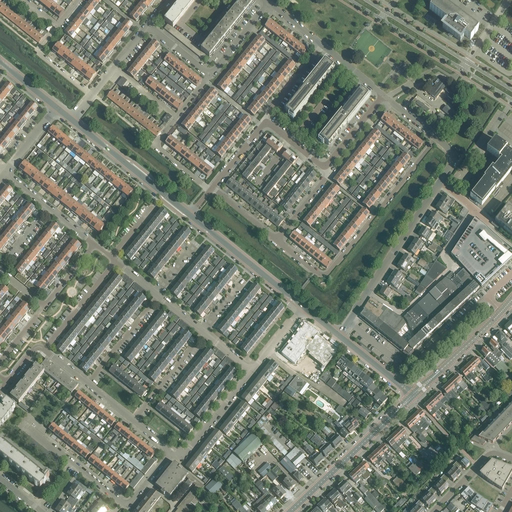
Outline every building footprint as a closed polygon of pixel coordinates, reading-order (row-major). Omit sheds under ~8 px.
[(0,0),(0,12),(5,16),(8,19),(14,24),(18,26),(23,31),(27,34),(32,38),(39,44),(46,34),(40,29),(38,31),(2,2),(3,0),(0,0)] [(45,7),(50,10),(55,4),(50,0),(45,7)] [(89,1),(87,4),(94,10),(96,11),(97,12),(100,7),(98,5),(91,0),(90,0),(90,1),(89,1)] [(164,21),(168,24),(170,26),(172,28),(173,28),(195,0),(180,0),(181,0),(180,0),(176,5),(176,8),(174,10),(171,11),(170,12),(170,13),(164,21)] [(201,50),(201,51),(203,52),(206,54),(209,57),(215,50),(217,50),(218,48),(217,46),(220,43),(222,43),(226,38),(226,37),(255,1),(254,0),(241,0),(201,50)] [(463,16),(463,17),(462,17),(439,0),(435,0),(434,3),(430,0),(429,2),(432,5),(429,9),(447,22),(446,23),(442,28),(449,33),(449,34),(452,37),(453,36),(460,41),(464,37),(463,36),(464,35),(470,40),(478,29),(465,19),(465,18),(463,16)] [(148,8),(142,3),(141,2),(137,7),(144,13),(147,9),(146,9),(147,7),(148,8)] [(50,10),(54,14),(56,12),(59,8),(55,4),(50,10)] [(90,14),(94,10),(87,4),(84,7),(85,8),(84,9),(90,14)] [(137,7),(134,12),(140,17),(141,15),(142,16),(144,13),(137,7)] [(54,14),(59,18),(64,12),(59,8),(56,12),(54,14)] [(82,10),(79,13),(86,19),(90,14),(84,9),(82,11),(82,10)] [(130,16),(136,21),(137,22),(139,19),(138,18),(140,17),(134,12),(130,16)] [(79,13),(77,16),(77,17),(76,18),(82,24),(86,26),(89,21),(86,19),(79,13)] [(74,19),(72,23),(79,28),(82,24),(76,18),(75,20),(74,19)] [(126,20),(122,25),(129,30),(130,28),(131,29),(133,26),(133,25),(126,20)] [(265,27),(270,30),(275,24),(270,20),(265,27)] [(119,22),(116,27),(119,30),(126,35),(128,32),(127,32),(129,30),(122,25),(119,22)] [(79,28),(72,23),(69,26),(70,26),(69,28),(75,33),(79,28)] [(275,24),(270,30),(274,34),(279,28),(275,24)] [(75,33),(69,28),(67,29),(64,32),(65,32),(71,38),(75,33)] [(279,28),(274,34),(279,38),(284,32),(279,28)] [(119,30),(115,34),(121,39),(123,38),(126,35),(119,30)] [(284,32),(279,38),(283,42),(288,35),(284,32)] [(115,34),(111,39),(118,45),(121,42),(120,41),(121,39),(115,34)] [(288,35),(283,42),(288,45),(293,39),(288,35)] [(261,46),(265,41),(258,36),(255,41),(261,46)] [(109,37),(105,42),(107,44),(114,49),(115,47),(116,48),(118,45),(111,39),(109,37)] [(293,39),(288,45),(293,49),(298,43),(293,39)] [(156,50),(160,46),(153,41),(150,45),(156,50)] [(255,41),(251,45),(257,50),(260,52),(263,48),(261,46),(255,41)] [(58,43),(52,51),(55,54),(56,53),(57,54),(62,48),(63,47),(58,43)] [(298,43),(293,49),(297,53),(302,46),(298,43)] [(104,48),(111,54),(113,51),(112,50),(114,49),(107,44),(104,48)] [(152,55),(156,50),(150,45),(146,50),(152,55)] [(253,55),(257,50),(251,45),(247,50),(253,55)] [(101,46),(98,51),(106,58),(107,56),(108,57),(111,54),(104,48),(101,46)] [(297,53),(302,57),(307,50),(302,46),(297,53)] [(62,48),(57,54),(59,56),(58,56),(61,59),(67,52),(68,51),(63,47),(62,48)] [(148,60),(152,55),(146,50),(142,55),(148,60)] [(247,50),(243,55),(250,60),(252,62),(256,57),(253,55),(247,50)] [(67,52),(61,59),(64,61),(65,61),(67,62),(72,55),(68,51),(67,52)] [(97,51),(93,56),(103,63),(106,60),(105,60),(106,58),(98,51),(97,51)] [(72,55),(67,62),(68,63),(68,64),(71,66),(77,59),(72,55)] [(145,64),(148,60),(142,55),(138,59),(145,64)] [(164,61),(169,65),(174,59),(169,55),(164,61)] [(246,64),(250,60),(243,55),(240,59),(246,64)] [(77,59),(71,66),(74,69),(74,68),(76,70),(82,62),(77,59)] [(138,59),(135,64),(141,69),(145,64),(138,59)] [(169,65),(173,68),(178,62),(174,59),(169,65)] [(242,69),(246,64),(240,59),(236,64),(242,69)] [(289,61),(285,65),(291,70),(295,66),(289,61)] [(86,66),(82,62),(76,70),(77,71),(80,74),(86,66)] [(173,68),(178,72),(183,66),(178,62),(173,68)] [(285,111),(293,117),(333,68),(326,62),(285,111)] [(137,74),(141,69),(135,64),(131,69),(137,74)] [(239,74),(242,69),(236,64),(232,69),(239,74)] [(285,65),(282,70),(288,75),(291,70),(285,65)] [(86,66),(80,74),(83,76),(84,76),(85,77),(91,70),(86,66)] [(178,72),(183,76),(188,70),(183,66),(178,72)] [(133,78),(137,74),(131,69),(127,73),(133,78)] [(235,78),(239,74),(232,69),(229,73),(235,78)] [(91,70),(85,77),(87,78),(86,79),(89,81),(90,81),(96,74),(91,70)] [(183,76),(187,80),(192,73),(188,70),(183,76)] [(282,70),(278,75),(284,80),(288,75),(282,70)] [(187,80),(192,83),(197,77),(192,73),(187,80)] [(231,83),(235,78),(229,73),(225,78),(231,83)] [(278,75),(274,79),(280,84),(284,80),(278,75)] [(118,83),(124,89),(129,83),(123,77),(118,83)] [(192,83),(189,86),(194,90),(196,87),(202,81),(197,77),(192,83)] [(145,84),(150,88),(155,82),(150,78),(145,84)] [(227,87),(231,83),(225,78),(221,82),(227,87)] [(274,79),(270,84),(277,89),(280,84),(274,79)] [(14,88),(7,83),(7,82),(4,85),(5,86),(3,87),(10,93),(14,88)] [(160,85),(155,82),(150,88),(155,92),(160,85)] [(221,82),(217,87),(224,92),(227,87),(221,82)] [(273,94),(277,89),(270,84),(268,82),(264,86),(273,94)] [(440,82),(430,95),(435,100),(438,96),(446,86),(443,84),(440,82)] [(160,85),(155,92),(159,95),(164,89),(166,87),(161,84),(160,85)] [(263,93),(269,98),(273,94),(264,86),(260,91),(263,93)] [(0,92),(6,97),(10,93),(3,87),(2,89),(1,89),(0,90),(0,92)] [(460,97),(448,87),(445,91),(449,95),(447,97),(451,100),(453,98),(457,101),(460,97)] [(114,88),(107,97),(121,109),(125,111),(131,116),(134,119),(140,123),(143,126),(149,131),(155,136),(162,127),(156,122),(155,124),(118,94),(120,92),(114,88)] [(169,93),(164,89),(159,95),(164,99),(169,93)] [(214,99),(218,94),(211,89),(207,94),(214,99)] [(328,146),(368,96),(361,90),(321,140),(328,146)] [(164,99),(168,103),(174,97),(169,93),(164,99)] [(263,93),(259,98),(265,103),(269,98),(263,93)] [(217,101),(214,99),(207,94),(204,98),(210,103),(213,106),(217,101)] [(256,95),(252,100),(255,102),(261,107),(265,102),(265,103),(259,98),(256,95)] [(178,100),(174,97),(168,103),(173,107),(178,100)] [(206,108),(210,103),(204,98),(200,103),(206,108)] [(183,104),(178,100),(173,107),(178,110),(183,104)] [(416,104),(428,113),(430,110),(418,101),(416,104)] [(32,102),(28,107),(34,112),(35,111),(36,111),(38,108),(38,107),(32,102)] [(255,102),(251,106),(257,111),(261,107),(255,102)] [(200,103),(196,107),(203,112),(206,108),(200,103)] [(447,105),(442,110),(452,119),(456,113),(447,105)] [(253,116),(257,111),(251,106),(247,111),(253,116)] [(33,114),(34,112),(28,107),(24,112),(31,117),(33,114)] [(199,117),(203,112),(196,107),(193,112),(199,117)] [(214,114),(217,116),(219,118),(223,114),(218,110),(214,114)] [(24,112),(20,116),(27,122),(28,120),(28,121),(31,117),(24,112)] [(193,112),(189,117),(195,122),(198,124),(202,119),(199,117),(193,112)] [(440,122),(441,120),(444,123),(447,120),(440,113),(437,117),(439,118),(438,120),(440,122)] [(242,114),(238,118),(241,121),(247,126),(251,121),(245,116),(242,114)] [(386,114),(381,120),(386,124),(391,118),(386,114)] [(20,116),(16,121),(23,127),(26,124),(25,123),(27,122),(20,116)] [(191,126),(195,122),(189,117),(185,121),(191,126)] [(395,121),(391,118),(386,124),(390,128),(395,121)] [(14,120),(11,124),(13,126),(19,131),(20,129),(21,130),(23,127),(16,121),(14,120)] [(188,131),(191,126),(185,121),(181,126),(188,131)] [(241,121),(237,125),(243,130),(247,126),(241,121)] [(400,125),(395,121),(390,128),(395,131),(400,125)] [(237,125),(233,130),(240,135),(243,130),(237,125)] [(404,129),(400,125),(395,131),(399,135),(404,129)] [(18,133),(19,131),(13,126),(9,131),(16,136),(18,133)] [(48,133),(53,137),(56,133),(58,130),(56,129),(57,128),(54,126),(53,127),(53,126),(48,133)] [(409,133),(404,129),(399,135),(404,139),(409,133)] [(53,137),(58,141),(63,134),(60,131),(60,132),(58,130),(56,133),(53,137)] [(233,130),(230,135),(236,140),(240,135),(233,130)] [(381,135),(374,130),(371,135),(377,140),(381,135)] [(9,131),(5,135),(11,140),(13,139),(16,136),(9,131)] [(173,133),(165,143),(170,147),(175,141),(178,137),(173,133)] [(414,136),(409,133),(404,139),(409,143),(414,136)] [(63,134),(58,141),(62,144),(67,138),(66,137),(66,136),(63,134)] [(10,142),(11,140),(5,135),(1,140),(8,146),(11,142),(10,142)] [(230,135),(226,139),(232,144),(236,140),(230,135)] [(373,144),(377,140),(371,135),(367,139),(373,144)] [(223,136),(219,141),(220,142),(222,144),(229,149),(232,144),(226,139),(223,136)] [(418,140),(414,136),(409,143),(413,146),(418,140)] [(269,141),(264,137),(261,141),(267,145),(275,152),(277,153),(283,146),(272,137),(269,141)] [(69,139),(67,138),(62,144),(67,148),(72,141),(69,139)] [(373,144),(367,139),(363,144),(369,149),(373,144)] [(1,140),(0,141),(0,146),(4,150),(5,148),(6,149),(8,146),(1,140)] [(423,144),(418,140),(413,146),(418,150),(423,144)] [(487,150),(500,161),(511,170),(511,155),(511,153),(506,145),(504,147),(495,140),(487,150)] [(65,151),(69,154),(76,145),(75,144),(76,144),(72,141),(67,148),(65,151)] [(175,141),(170,147),(175,150),(180,144),(175,141)] [(220,142),(216,146),(219,148),(225,153),(229,149),(222,144),(220,142)] [(184,148),(180,144),(175,150),(179,154),(184,148)] [(265,147),(259,144),(257,146),(267,154),(269,152),(273,154),(275,152),(267,145),(265,147)] [(363,144),(359,149),(366,154),(368,156),(372,151),(369,149),(363,144)] [(76,145),(69,154),(74,158),(76,156),(82,149),(79,146),(78,147),(76,145)] [(216,146),(212,151),(215,153),(221,158),(225,153),(219,148),(216,146)] [(259,155),(267,162),(269,159),(266,156),(267,154),(257,146),(255,148),(260,154),(259,155)] [(189,152),(184,148),(179,154),(184,158),(189,152)] [(76,156),(81,159),(86,153),(84,152),(85,151),(82,149),(76,156)] [(356,153),(362,158),(366,154),(359,149),(356,153)] [(299,167),(303,163),(288,150),(282,157),(284,159),(292,165),(293,167),(295,164),(299,167)] [(194,155),(189,152),(184,158),(189,162),(194,155)] [(85,163),(91,156),(88,154),(86,153),(81,159),(85,163)] [(356,153),(352,158),(358,163),(360,165),(364,160),(362,158),(356,153)] [(264,165),(267,162),(259,155),(257,158),(251,154),(249,156),(259,164),(261,162),(264,165)] [(404,154),(400,158),(406,163),(410,159),(404,154)] [(198,159),(194,155),(189,162),(193,165),(198,159)] [(85,163),(90,167),(95,160),(94,159),(91,156),(85,163)] [(257,167),(259,164),(249,156),(247,158),(252,164),(250,166),(258,172),(261,169),(257,167)] [(354,167),(358,163),(352,158),(348,162),(354,167)] [(406,163),(400,158),(396,163),(402,168),(406,163)] [(198,159),(193,165),(198,169),(203,163),(198,159)] [(285,164),(283,167),(293,175),(295,173),(290,167),(292,165),(284,159),(281,162),(285,164)] [(90,167),(95,171),(101,164),(98,161),(97,162),(95,160),(90,167)] [(496,190),(511,170),(500,161),(494,169),(492,167),(482,179),(483,180),(470,196),(482,206),(495,189),(496,190)] [(22,171),(24,173),(30,165),(25,162),(19,169),(19,170),(22,172),(22,171)] [(348,162),(344,167),(351,172),(354,167),(348,162)] [(203,163),(198,169),(202,173),(207,167),(203,163)] [(402,168),(396,163),(392,168),(399,173),(402,168)] [(95,171),(93,174),(97,178),(100,175),(105,168),(103,167),(104,166),(101,164),(95,171)] [(258,172),(250,166),(249,168),(242,164),(241,166),(251,175),(253,172),(256,175),(258,172)] [(34,169),(30,165),(24,173),(25,174),(25,175),(28,177),(34,169)] [(249,177),(251,175),(241,166),(239,169),(244,174),(242,176),(250,183),(252,180),(249,177)] [(293,175),(283,167),(281,169),(278,166),(275,169),(283,176),(285,174),(292,177),(293,175)] [(207,167),(202,173),(207,177),(212,170),(207,167)] [(347,177),(351,172),(344,167),(341,172),(347,177)] [(100,175),(104,178),(110,171),(107,169),(106,169),(105,168),(100,175)] [(399,173),(392,168),(389,172),(395,177),(399,173)] [(39,173),(34,169),(28,177),(31,180),(31,179),(33,180),(39,173)] [(282,178),(283,176),(275,169),(273,172),(277,175),(275,177),(285,185),(287,183),(282,178)] [(312,180),(317,175),(310,169),(306,175),(312,180)] [(110,171),(104,178),(109,182),(114,176),(113,174),(110,171)] [(343,181),(347,177),(341,172),(337,176),(343,181)] [(395,177),(389,172),(385,177),(391,182),(395,177)] [(34,182),(37,185),(44,177),(39,173),(33,180),(35,182),(34,182)] [(301,180),(308,185),(312,180),(306,175),(301,180)] [(109,182),(114,186),(119,179),(116,176),(116,177),(114,176),(109,182)] [(333,181),(339,186),(343,181),(337,176),(333,181)] [(48,181),(44,177),(37,185),(40,187),(41,186),(42,188),(48,181)] [(285,185),(275,177),(273,179),(269,177),(267,179),(275,186),(277,184),(283,187),(285,185)] [(391,182),(385,177),(381,181),(387,187),(391,182)] [(231,178),(226,185),(231,189),(236,183),(231,178)] [(114,186),(118,190),(123,183),(122,182),(122,181),(119,179),(114,186)] [(273,188),(275,186),(267,179),(265,182),(268,185),(266,187),(277,195),(279,193),(273,188)] [(308,185),(301,180),(297,185),(304,190),(308,185)] [(53,184),(48,181),(42,188),(44,189),(44,190),(47,192),(53,184)] [(387,187),(381,181),(377,186),(384,191),(387,187)] [(123,193),(129,186),(126,184),(125,185),(123,183),(118,190),(122,192),(119,195),(121,196),(123,193)] [(242,187),(236,183),(231,189),(236,194),(242,187)] [(50,194),(52,195),(58,188),(56,186),(53,184),(47,192),(50,195),(50,194)] [(4,189),(3,190),(9,195),(13,191),(6,186),(6,185),(3,188),(4,189)] [(304,190),(297,185),(293,190),(300,196),(304,190)] [(339,190),(333,185),(329,190),(336,195),(339,190)] [(129,186),(123,193),(128,197),(133,191),(131,190),(132,189),(129,186)] [(384,191),(377,186),(374,191),(380,196),(384,191)] [(247,191),(242,187),(236,194),(241,198),(247,191)] [(259,190),(267,196),(269,194),(275,198),(277,195),(266,187),(264,190),(261,187),(259,190)] [(58,188),(52,195),(53,197),(56,200),(63,192),(58,188)] [(371,189),(367,193),(370,195),(376,200),(380,196),(374,191),(371,189)] [(1,192),(0,192),(0,196),(5,200),(8,203),(12,198),(9,195),(3,190),(1,192)] [(300,196),(293,190),(289,196),(295,201),(300,196)] [(332,199),(336,195),(329,190),(326,194),(332,199)] [(247,202),(252,195),(247,191),(241,198),(247,202)] [(63,192),(56,200),(59,202),(60,201),(61,203),(67,196),(63,192)] [(326,194),(322,199),(328,204),(332,199),(326,194)] [(257,199),(252,195),(247,202),(252,206),(257,199)] [(376,200),(370,195),(366,200),(373,205),(376,200)] [(67,196),(61,203),(63,204),(62,205),(65,207),(72,199),(67,196)] [(295,201),(289,196),(285,201),(291,206),(295,201)] [(69,209),(71,210),(77,203),(76,203),(79,200),(74,197),(72,199),(65,207),(68,210),(69,209)] [(444,197),(440,202),(447,207),(449,209),(452,205),(455,201),(452,198),(450,201),(444,197)] [(257,210),(262,204),(257,199),(252,206),(257,210)] [(324,209),(328,204),(322,199),(318,204),(324,209)] [(373,205),(366,200),(362,205),(369,210),(373,205)] [(25,208),(31,213),(32,212),(33,212),(35,209),(35,208),(26,201),(22,206),(24,207),(25,208)] [(291,206),(285,201),(280,206),(287,211),(291,206)] [(447,207),(440,202),(436,208),(443,213),(445,215),(447,212),(444,210),(447,207)] [(77,203),(71,210),(72,212),(75,215),(81,207),(77,203)] [(268,208),(262,204),(257,210),(262,215),(268,208)] [(321,213),(324,209),(318,204),(314,208),(321,213)] [(498,221),(496,223),(500,226),(503,229),(511,235),(511,209),(508,206),(499,216),(500,217),(497,220),(498,221)] [(86,211),(81,207),(75,215),(78,217),(80,218),(86,211)] [(25,208),(21,213),(28,218),(30,215),(31,213),(25,208)] [(267,219),(273,212),(268,208),(262,215),(267,219)] [(314,208),(311,213),(317,218),(321,213),(314,208)] [(459,215),(460,216),(464,218),(468,212),(464,208),(459,215)] [(164,219),(168,214),(162,209),(158,214),(164,219)] [(363,209),(359,214),(365,219),(369,214),(363,209)] [(25,222),(28,218),(21,213),(19,211),(15,216),(17,218),(23,223),(25,221),(25,222)] [(91,214),(86,211),(80,218),(82,219),(81,220),(84,222),(91,214)] [(88,224),(89,226),(95,218),(97,216),(93,212),(91,214),(84,222),(87,225),(88,224)] [(278,216),(273,212),(267,219),(273,223),(278,216)] [(313,222),(317,218),(311,213),(307,217),(313,222)] [(433,213),(429,218),(439,225),(443,219),(440,217),(433,213)] [(154,218),(160,223),(164,219),(158,214),(154,218)] [(359,214),(355,218),(362,223),(365,219),(359,214)] [(13,222),(20,228),(23,225),(22,224),(23,223),(17,218),(15,216),(14,215),(11,220),(13,222)] [(278,227),(283,221),(278,216),(273,223),(278,227)] [(449,220),(453,223),(458,227),(461,222),(464,218),(460,216),(457,221),(451,216),(449,220)] [(309,227),(313,222),(307,217),(303,222),(309,227)] [(100,222),(95,218),(89,226),(91,227),(90,228),(93,230),(100,222)] [(154,218),(150,223),(156,228),(157,228),(159,229),(163,225),(160,223),(154,218)] [(355,218),(352,223),(358,228),(362,223),(355,218)] [(435,231),(439,225),(429,218),(425,224),(432,229),(435,231)] [(475,218),(451,254),(481,287),(511,257),(511,248),(485,226),(481,228),(475,218)] [(494,220),(491,223),(498,229),(500,226),(496,223),(498,221),(497,220),(495,219),(494,220)] [(7,225),(10,227),(16,232),(17,230),(18,231),(20,228),(13,222),(11,220),(7,225)] [(50,226),(49,228),(55,233),(57,235),(61,230),(64,227),(58,222),(55,225),(53,223),(52,223),(50,226)] [(99,233),(105,226),(100,222),(93,230),(96,233),(97,232),(99,233)] [(146,227),(153,232),(156,228),(150,223),(146,227)] [(354,232),(358,228),(352,223),(348,227),(354,232)] [(10,227),(6,232),(13,237),(15,234),(16,232),(10,227)] [(143,232),(149,237),(153,232),(146,227),(143,232)] [(348,227),(344,232),(350,237),(354,232),(348,227)] [(51,237),(55,233),(49,228),(48,229),(47,229),(44,232),(51,237)] [(185,228),(181,232),(187,238),(191,233),(185,228)] [(294,232),(289,238),(294,242),(299,236),(301,233),(297,229),(294,232)] [(425,239),(428,241),(433,233),(427,229),(426,231),(423,229),(419,235),(425,239)] [(445,240),(448,242),(453,235),(448,231),(445,236),(444,235),(444,236),(442,238),(445,240)] [(10,240),(13,237),(6,232),(2,236),(8,241),(10,240)] [(43,235),(41,237),(48,242),(51,237),(44,232),(42,235),(43,235)] [(139,237),(145,242),(149,237),(143,232),(139,237)] [(177,237),(184,242),(187,238),(181,232),(177,237)] [(344,232),(340,237),(347,242),(350,237),(344,232)] [(2,236),(0,238),(0,242),(5,247),(8,244),(7,243),(8,241),(2,236)] [(304,240),(299,236),(294,242),(299,246),(304,240)] [(39,238),(37,241),(44,247),(48,242),(41,237),(40,239),(39,238)] [(145,242),(139,237),(135,241),(142,246),(145,242)] [(184,242),(177,237),(174,242),(180,247),(184,242)] [(304,240),(299,246),(303,250),(308,243),(310,241),(311,241),(306,237),(305,238),(305,239),(304,240)] [(340,237),(337,241),(343,246),(347,242),(340,237)] [(415,239),(412,245),(418,250),(421,251),(424,246),(422,245),(422,244),(415,239)] [(74,240),(70,245),(77,251),(78,249),(79,249),(82,247),(81,246),(74,240)] [(40,251),(44,247),(37,241),(34,244),(35,245),(34,246),(40,251)] [(138,251),(142,246),(135,241),(132,246),(138,251)] [(308,243),(303,250),(308,253),(313,247),(315,245),(310,241),(308,243)] [(339,251),(343,246),(337,241),(333,246),(339,251)] [(180,247),(174,242),(170,246),(176,251),(180,247)] [(433,243),(431,246),(436,250),(441,253),(442,252),(443,250),(433,243)] [(70,245),(66,249),(74,256),(77,253),(76,252),(77,251),(70,245)] [(412,245),(408,251),(415,256),(418,250),(412,245)] [(36,256),(40,251),(34,246),(32,248),(29,251),(36,256)] [(134,255),(138,251),(132,246),(128,250),(134,255)] [(176,251),(170,246),(166,251),(172,256),(176,251)] [(204,251),(210,256),(214,251),(208,246),(204,251)] [(313,247),(308,253),(313,257),(318,251),(313,247)] [(66,249),(62,254),(70,260),(71,258),(72,259),(74,256),(66,249)] [(128,250),(124,255),(130,260),(134,255),(128,250)] [(36,256),(29,251),(27,254),(26,256),(32,261),(36,256)] [(172,256),(166,251),(162,256),(169,261),(172,256)] [(210,256),(204,251),(200,256),(207,261),(210,256)] [(322,255),(318,251),(313,257),(317,261),(322,255)] [(59,259),(67,265),(69,262),(68,261),(70,260),(62,254),(59,259)] [(322,255),(317,261),(322,265),(327,258),(322,255)] [(401,261),(408,266),(411,267),(415,262),(405,255),(401,261)] [(24,257),(22,260),(29,266),(31,268),(35,263),(32,261),(26,256),(25,257),(24,257)] [(169,261),(162,256),(159,260),(165,265),(169,261)] [(207,261),(200,256),(197,260),(203,265),(207,261)] [(332,262),(327,258),(322,265),(327,268),(332,262)] [(64,268),(67,265),(59,259),(55,264),(56,264),(62,269),(63,268),(64,268)] [(419,261),(425,266),(430,269),(433,265),(432,264),(430,264),(421,259),(419,261)] [(20,264),(19,265),(25,270),(28,272),(31,268),(28,266),(29,266),(22,260),(19,263),(20,264)] [(165,265),(159,260),(155,265),(161,270),(165,265)] [(197,260),(193,265),(199,270),(201,272),(205,267),(203,265),(197,260)] [(408,266),(401,261),(397,267),(406,273),(408,270),(406,269),(408,266)] [(430,269),(425,266),(419,261),(417,264),(429,272),(430,269)] [(436,279),(447,269),(435,262),(433,265),(430,269),(429,272),(428,273),(436,279)] [(55,264),(51,268),(59,275),(61,272),(61,271),(62,269),(56,264),(55,264)] [(21,275),(25,270),(19,265),(17,267),(17,266),(14,269),(15,270),(18,273),(21,275)] [(161,270),(155,265),(151,269),(158,274),(161,270)] [(199,270),(193,265),(189,269),(195,275),(199,270)] [(234,275),(238,270),(231,265),(228,270),(234,275)] [(51,268),(47,273),(54,279),(56,277),(56,278),(59,275),(51,268)] [(158,274),(151,269),(148,274),(154,279),(158,274)] [(195,275),(189,269),(185,274),(192,279),(195,275)] [(461,271),(456,276),(473,294),(478,289),(477,287),(478,286),(463,269),(461,271)] [(228,270),(224,275),(230,280),(234,275),(228,270)] [(44,271),(41,275),(43,278),(51,284),(54,281),(53,280),(54,279),(47,273),(44,271)] [(394,271),(390,277),(398,282),(402,276),(394,271)] [(449,275),(446,277),(450,281),(464,296),(467,299),(473,294),(456,276),(452,272),(449,275)] [(428,273),(420,285),(426,289),(436,279),(428,273)] [(192,279),(185,274),(182,279),(188,284),(192,279)] [(116,275),(112,280),(118,285),(122,280),(121,279),(116,275)] [(226,284),(230,280),(224,275),(220,279),(226,284)] [(390,277),(387,283),(395,288),(397,290),(401,284),(398,282),(390,277)] [(446,277),(440,283),(458,302),(461,305),(467,299),(464,296),(450,281),(446,277)] [(43,278),(40,282),(47,288),(48,286),(49,287),(51,284),(43,278)] [(188,284),(182,279),(178,283),(184,288),(188,284)] [(220,279),(216,284),(223,289),(226,284),(220,279)] [(115,289),(118,285),(112,280),(108,284),(115,289)] [(40,282),(36,287),(38,289),(43,293),(44,293),(46,290),(47,288),(40,282)] [(184,288),(178,283),(174,288),(181,293),(184,288)] [(440,283),(435,288),(452,307),(455,310),(461,305),(458,302),(440,283)] [(111,294),(115,289),(108,284),(105,289),(111,294)] [(216,284),(213,288),(219,293),(223,289),(216,284)] [(257,294),(261,289),(254,284),(251,288),(257,294)] [(8,291),(8,290),(6,289),(2,286),(1,285),(0,287),(0,291),(5,295),(8,291)] [(420,294),(426,289),(420,285),(418,287),(416,291),(420,294)] [(387,299),(391,292),(384,287),(379,293),(387,299)] [(174,288),(170,293),(177,298),(181,293),(174,288)] [(215,298),(219,293),(213,288),(209,293),(215,298)] [(253,298),(257,294),(251,288),(247,293),(253,298)] [(435,288),(429,294),(432,297),(436,302),(443,309),(446,312),(449,316),(455,310),(452,307),(435,288)] [(107,299),(111,294),(105,289),(101,293),(107,299)] [(137,292),(134,297),(136,298),(142,304),(146,299),(141,295),(140,294),(139,294),(138,293),(137,292)] [(103,303),(107,299),(101,293),(97,298),(103,303)] [(209,293),(205,298),(211,303),(215,298),(209,293)] [(249,303),(253,298),(247,293),(243,298),(249,303)] [(427,296),(423,299),(429,306),(437,315),(440,318),(444,321),(449,316),(446,312),(443,309),(436,302),(432,297),(429,294),(427,296)] [(100,308),(103,303),(97,298),(94,303),(100,308)] [(136,298),(132,303),(138,308),(142,304),(136,298)] [(208,307),(211,303),(205,298),(201,302),(208,307)] [(246,307),(249,303),(243,298),(239,302),(246,307)] [(362,315),(360,316),(362,317),(367,321),(369,318),(380,304),(371,298),(363,309),(365,311),(363,313),(362,315)] [(419,303),(417,305),(420,308),(424,312),(432,320),(435,323),(438,327),(444,321),(440,318),(437,315),(429,306),(423,299),(419,303)] [(201,302),(198,307),(204,312),(208,307),(201,302)] [(242,312),(246,307),(239,302),(236,307),(242,312)] [(23,303),(19,307),(27,313),(28,312),(29,312),(31,309),(30,309),(31,308),(26,305),(23,303)] [(94,303),(90,307),(96,312),(98,314),(102,310),(100,308),(94,303)] [(132,303),(128,308),(134,313),(138,308),(132,303)] [(278,303),(274,307),(280,313),(284,308),(278,303)] [(369,318),(367,321),(373,326),(376,323),(387,309),(380,304),(369,318)] [(417,305),(411,310),(424,323),(429,329),(432,332),(438,327),(435,323),(432,320),(424,312),(420,308),(417,305)] [(16,312),(24,318),(26,315),(25,315),(27,313),(19,307),(16,312)] [(92,317),(96,312),(90,307),(86,312),(92,317)] [(200,317),(204,312),(198,307),(194,312),(200,317)] [(238,317),(242,312),(236,307),(232,312),(238,317)] [(280,313),(274,307),(270,312),(277,317),(280,313)] [(128,308),(124,312),(131,317),(134,313),(128,308)] [(376,323),(373,326),(379,331),(382,328),(394,313),(387,309),(376,323)] [(407,314),(405,316),(426,338),(432,332),(429,329),(424,323),(411,310),(407,314)] [(16,312),(12,317),(19,323),(20,321),(21,322),(24,318),(16,312)] [(86,312),(82,317),(91,323),(95,319),(92,317),(86,312)] [(124,312),(121,317),(127,322),(131,317),(124,312)] [(164,321),(168,317),(167,316),(162,312),(158,316),(164,321)] [(234,321),(238,317),(232,312),(228,316),(234,321)] [(270,312),(267,317),(273,322),(277,317),(270,312)] [(382,328),(379,331),(385,336),(388,333),(400,317),(394,313),(382,328)] [(160,326),(164,321),(158,316),(154,321),(160,326)] [(231,326),(234,321),(228,316),(224,321),(231,326)] [(405,316),(403,317),(406,320),(411,331),(412,332),(414,337),(417,340),(420,343),(426,338),(405,316)] [(18,324),(19,323),(12,317),(8,321),(16,328),(19,325),(18,324)] [(82,317),(79,321),(85,326),(87,328),(91,323),(82,317)] [(121,317),(117,322),(123,327),(127,322),(121,317)] [(273,322),(267,317),(263,321),(269,326),(273,322)] [(388,333),(385,336),(391,341),(394,338),(397,334),(401,329),(403,326),(405,324),(406,323),(402,319),(400,317),(388,333)] [(8,321),(4,326),(12,332),(13,330),(14,331),(16,328),(8,321)] [(81,331),(85,326),(79,321),(75,326),(81,331)] [(157,331),(160,326),(154,321),(150,326),(157,331)] [(227,330),(231,326),(224,321),(221,325),(227,330)] [(263,321),(259,326),(265,331),(269,326),(263,321)] [(114,322),(111,325),(120,331),(123,327),(117,322),(116,323),(114,322)] [(292,340),(281,354),(295,365),(306,351),(324,366),(329,360),(332,362),(336,357),(333,355),(335,352),(317,337),(319,333),(304,323),(296,335),(292,340)] [(401,329),(397,334),(403,339),(408,343),(408,342),(410,341),(407,337),(411,332),(410,332),(409,330),(407,329),(408,327),(406,323),(405,324),(403,326),(401,329)] [(111,325),(107,329),(110,331),(116,336),(120,331),(111,325)] [(221,325),(217,330),(223,335),(227,330),(221,325)] [(10,334),(12,332),(4,326),(0,331),(8,337),(11,334),(10,334)] [(75,326),(71,330),(77,336),(80,337),(83,333),(81,331),(75,326)] [(153,335),(157,331),(150,326),(147,330),(153,335)] [(265,331),(259,326),(255,331),(262,336),(265,331)] [(75,339),(77,336),(71,330),(67,335),(74,340),(75,339)] [(149,340),(153,335),(147,330),(143,335),(149,340)] [(0,331),(0,338),(4,341),(5,340),(6,340),(8,337),(0,331)] [(110,331),(106,336),(112,341),(116,336),(110,331)] [(185,331),(182,336),(188,341),(192,336),(187,332),(185,331)] [(255,331),(252,335),(258,340),(262,336),(255,331)] [(500,331),(495,336),(500,342),(499,343),(501,346),(503,348),(511,357),(511,349),(505,342),(506,342),(507,340),(504,337),(505,336),(502,333),(500,331)] [(394,338),(391,341),(397,346),(400,343),(403,339),(397,334),(394,338)] [(70,345),(74,340),(67,335),(64,340),(70,345)] [(146,345),(149,340),(143,335),(139,340),(146,345)] [(258,340),(252,335),(248,340),(254,345),(258,340)] [(106,336),(102,340),(108,345),(112,341),(106,336)] [(182,336),(178,340),(184,345),(188,341),(182,336)] [(406,347),(403,351),(404,351),(408,354),(408,355),(413,350),(415,349),(420,343),(417,340),(414,337),(410,341),(408,342),(409,343),(408,344),(408,345),(406,347)] [(400,343),(397,346),(403,351),(406,347),(408,345),(408,344),(409,343),(408,342),(408,343),(403,339),(400,343)] [(66,349),(70,345),(64,340),(60,344),(66,349)] [(102,340),(98,345),(105,350),(108,345),(102,340)] [(142,349),(146,345),(139,340),(136,344),(142,349)] [(180,350),(184,345),(178,340),(174,345),(180,350)] [(248,340),(244,344),(250,349),(254,345),(248,340)] [(493,340),(489,344),(492,347),(491,348),(495,353),(494,354),(501,361),(503,359),(501,356),(502,355),(496,348),(498,346),(493,340)] [(62,354),(66,349),(60,344),(56,349),(62,354)] [(138,354),(142,349),(136,344),(132,349),(138,354)] [(244,344),(240,349),(247,354),(250,349),(244,344)] [(98,345),(95,349),(101,354),(105,350),(98,345)] [(174,345),(170,349),(177,354),(180,350),(174,345)] [(486,346),(481,352),(486,357),(484,360),(493,369),(495,367),(502,374),(505,371),(506,373),(509,370),(501,361),(494,354),(486,346)] [(510,360),(511,358),(511,357),(503,348),(500,350),(510,360)] [(95,349),(91,354),(97,359),(101,354),(95,349)] [(134,358),(138,354),(132,349),(128,353),(134,358)] [(173,359),(177,354),(170,349),(167,354),(173,359)] [(214,354),(211,351),(208,349),(204,353),(210,358),(214,354)] [(131,363),(134,358),(128,353),(124,358),(131,363)] [(206,363),(210,358),(204,353),(200,358),(206,363)] [(91,354),(87,359),(93,364),(97,359),(91,354)] [(167,354),(163,359),(169,364),(173,359),(167,354)] [(205,365),(206,363),(200,358),(196,363),(203,368),(204,369),(206,367),(205,365)] [(339,360),(335,365),(340,369),(347,361),(343,358),(340,361),(339,360)] [(473,359),(471,361),(480,371),(484,368),(486,371),(489,368),(480,359),(478,361),(475,358),(474,360),(473,359)] [(44,371),(50,376),(57,368),(47,359),(40,368),(44,371)] [(87,359),(83,363),(90,368),(93,364),(87,359)] [(165,368),(169,364),(163,359),(159,363),(165,368)] [(213,367),(215,368),(218,365),(215,363),(212,360),(209,365),(212,368),(213,367)] [(274,371),(278,366),(271,361),(268,366),(274,371)] [(347,361),(340,369),(344,372),(350,364),(347,361)] [(469,364),(468,365),(473,370),(474,368),(479,373),(480,371),(471,361),(468,363),(469,364)] [(86,373),(90,368),(83,363),(80,368),(86,373)] [(159,363),(155,368),(162,373),(165,368),(159,363)] [(199,372),(203,368),(196,363),(193,367),(199,372)] [(344,372),(342,374),(346,377),(354,367),(350,364),(344,372)] [(31,370),(27,375),(36,382),(44,371),(40,368),(36,365),(32,369),(31,370)] [(114,375),(119,369),(114,365),(109,372),(114,375)] [(466,366),(463,368),(473,378),(475,376),(471,372),(473,370),(468,365),(466,366)] [(271,376),(274,371),(268,366),(264,370),(271,376)] [(199,372),(193,367),(189,372),(195,377),(199,372)] [(354,367),(346,377),(350,380),(358,371),(354,367)] [(56,381),(61,385),(68,376),(57,368),(50,376),(56,381)] [(158,377),(162,373),(155,368),(152,372),(158,377)] [(237,373),(233,369),(231,368),(227,372),(233,377),(237,373)] [(462,370),(460,372),(469,381),(470,381),(471,379),(475,383),(476,381),(475,380),(473,378),(463,368),(461,370),(462,370)] [(123,373),(119,369),(114,375),(118,379),(123,373)] [(264,370),(260,375),(267,380),(271,376),(264,370)] [(350,380),(350,381),(354,384),(356,381),(362,374),(358,371),(350,380)] [(152,372),(148,377),(154,382),(158,377),(152,372)] [(191,381),(195,377),(189,372),(185,376),(191,381)] [(227,372),(223,377),(230,382),(233,377),(227,372)] [(123,383),(128,377),(123,373),(118,379),(123,383)] [(362,374),(356,381),(360,384),(366,377),(362,374)] [(23,381),(19,386),(27,393),(36,382),(27,375),(24,379),(23,381)] [(263,385),(267,380),(260,375),(256,380),(263,385)] [(78,385),(68,376),(61,385),(70,392),(71,394),(78,385)] [(181,381),(188,386),(191,381),(185,376),(181,381)] [(294,379),(289,386),(302,395),(309,386),(309,385),(297,376),(296,378),(294,379)] [(454,376),(452,378),(464,391),(468,387),(457,376),(455,377),(454,376)] [(133,380),(128,377),(123,383),(127,387),(133,380)] [(223,377),(220,382),(226,387),(230,382),(223,377)] [(360,384),(358,387),(362,390),(364,387),(370,380),(366,377),(360,384)] [(134,378),(133,380),(127,387),(132,390),(137,384),(139,382),(134,378)] [(451,381),(449,382),(454,388),(457,391),(460,394),(464,391),(452,378),(450,380),(451,381)] [(256,380),(253,384),(259,390),(263,385),(256,380)] [(370,380),(364,387),(368,391),(374,383),(370,380)] [(184,391),(188,386),(181,381),(178,386),(184,391)] [(220,382),(216,386),(222,391),(226,387),(220,382)] [(447,383),(445,385),(455,395),(456,397),(457,399),(457,398),(459,397),(455,393),(457,391),(454,388),(449,382),(448,384),(447,383)] [(366,393),(365,394),(369,397),(370,396),(377,389),(372,385),(374,383),(368,391),(366,393)] [(142,388),(137,384),(132,390),(137,394),(142,388)] [(256,394),(259,390),(253,384),(249,389),(256,394)] [(443,388),(442,389),(445,393),(443,395),(445,396),(446,397),(450,402),(451,403),(452,404),(454,401),(457,399),(456,397),(455,395),(445,385),(443,387),(443,388)] [(27,393),(19,386),(15,390),(14,392),(10,396),(19,403),(27,393)] [(174,390),(180,395),(184,391),(178,386),(174,390)] [(216,386),(212,391),(219,396),(222,391),(216,386)] [(284,391),(284,392),(292,398),(292,397),(297,392),(289,386),(284,391)] [(312,387),(310,389),(321,396),(322,394),(312,387)] [(511,394),(511,389),(510,387),(503,394),(508,399),(511,394)] [(142,388),(137,394),(141,398),(147,392),(148,390),(146,388),(145,390),(142,388)] [(249,389),(245,394),(252,399),(256,394),(249,389)] [(377,389),(370,396),(373,400),(380,393),(377,389)] [(176,400),(180,395),(174,390),(170,395),(176,400)] [(212,391),(209,395),(215,401),(219,396),(212,391)] [(79,392),(75,397),(80,401),(84,396),(79,392)] [(380,393),(373,400),(377,403),(384,397),(380,393)] [(436,394),(434,396),(443,406),(445,405),(444,404),(446,402),(448,404),(450,402),(446,397),(445,396),(443,398),(438,393),(437,394),(436,394)] [(245,394),(241,398),(250,406),(254,401),(252,399),(245,394)] [(209,395),(205,400),(211,405),(215,401),(209,395)] [(84,396),(80,401),(84,405),(88,399),(84,396)] [(432,399),(431,400),(440,409),(442,407),(445,411),(446,409),(443,406),(434,396),(431,398),(432,399)] [(376,404),(374,406),(377,410),(380,407),(387,400),(384,397),(377,403),(376,404)] [(353,398),(345,408),(347,409),(351,404),(356,408),(360,403),(353,398)] [(88,399),(84,405),(89,408),(93,403),(88,399)] [(205,400),(201,405),(207,410),(211,405),(205,400)] [(429,400),(426,403),(439,416),(441,415),(438,411),(440,409),(431,400),(429,401),(429,400)] [(0,426),(15,408),(7,401),(2,406),(0,407),(1,408),(0,409),(0,426)] [(484,401),(481,404),(484,406),(482,408),(485,412),(490,408),(490,407),(488,405),(484,401)] [(245,412),(249,407),(242,402),(238,407),(245,412)] [(93,403),(89,408),(93,412),(97,407),(93,403)] [(160,413),(165,407),(161,403),(155,409),(160,413)] [(423,407),(432,416),(434,414),(438,418),(439,416),(426,403),(424,405),(425,405),(424,407),(423,407)] [(204,414),(207,410),(201,405),(197,409),(204,414)] [(482,434),(481,435),(478,432),(470,440),(483,445),(486,441),(492,444),(501,435),(502,435),(504,433),(503,432),(511,424),(511,405),(484,435),(482,434)] [(344,409),(339,406),(335,411),(340,414),(344,409)] [(97,407),(93,412),(98,415),(102,410),(97,407)] [(165,417),(170,410),(165,407),(160,413),(165,417)] [(241,417),(245,412),(238,407),(234,411),(241,417)] [(481,416),(485,412),(480,407),(476,411),(481,416)] [(365,419),(369,414),(362,408),(358,414),(365,419)] [(197,409),(194,414),(200,419),(204,414),(197,409)] [(102,410),(98,415),(102,419),(106,414),(102,410)] [(169,420),(174,414),(170,410),(165,417),(169,420)] [(422,417),(424,416),(420,410),(418,412),(417,411),(415,413),(428,427),(429,426),(426,422),(422,417)] [(231,416),(238,422),(241,417),(234,411),(231,416)] [(428,427),(415,413),(413,415),(414,416),(412,417),(424,430),(428,427)] [(106,414),(102,419),(107,423),(111,418),(106,414)] [(174,424),(179,418),(174,414),(169,420),(174,424)] [(485,414),(480,419),(483,422),(488,417),(485,414)] [(234,426),(238,422),(231,416),(227,421),(234,426)] [(347,416),(344,418),(345,419),(355,429),(357,428),(358,427),(358,426),(359,426),(356,423),(358,421),(354,419),(354,420),(351,417),(350,419),(347,416)] [(410,418),(408,420),(421,433),(421,434),(424,430),(412,417),(411,419),(410,418)] [(111,418),(107,423),(111,427),(116,421),(111,418)] [(179,428),(184,421),(179,418),(174,424),(179,428)] [(342,420),(339,423),(339,424),(342,428),(343,427),(350,434),(355,429),(345,419),(344,418),(342,420)] [(422,435),(421,433),(408,420),(406,422),(406,423),(405,424),(413,432),(415,431),(420,436),(422,435)] [(183,431),(188,425),(184,421),(179,428),(183,431)] [(223,425),(230,431),(234,426),(227,421),(223,425)] [(53,424),(49,429),(54,433),(58,428),(53,424)] [(119,433),(123,428),(119,424),(115,429),(119,433)] [(339,433),(345,439),(349,435),(339,424),(337,426),(341,431),(339,433)] [(188,435),(193,429),(188,425),(183,431),(188,435)] [(219,430),(226,436),(230,431),(223,425),(219,430)] [(326,427),(324,429),(326,430),(335,441),(337,442),(336,443),(338,445),(339,445),(340,443),(341,443),(343,442),(337,435),(335,437),(331,433),(331,432),(326,427)] [(62,432),(58,428),(54,433),(58,437),(62,432)] [(62,432),(58,437),(63,440),(67,435),(69,432),(65,428),(62,432)] [(128,431),(123,428),(119,433),(117,435),(119,437),(121,434),(124,436),(128,431)] [(399,428),(397,431),(406,441),(407,440),(410,444),(411,444),(413,442),(409,438),(410,437),(401,428),(399,429),(399,428)] [(324,429),(322,431),(324,432),(331,440),(329,442),(331,444),(335,449),(337,447),(337,446),(338,445),(336,443),(337,442),(335,441),(326,430),(324,429)] [(216,430),(212,435),(219,440),(223,435),(216,430)] [(132,435),(128,431),(124,436),(128,440),(132,435)] [(395,433),(394,435),(398,440),(403,444),(404,442),(405,443),(408,446),(410,444),(407,440),(406,441),(397,431),(394,433),(395,433)] [(239,445),(240,446),(253,434),(250,432),(239,445)] [(457,443),(460,440),(453,433),(450,435),(457,443)] [(240,446),(233,453),(243,463),(262,444),(253,434),(240,446)] [(310,434),(307,438),(311,442),(313,444),(314,443),(317,446),(318,446),(320,448),(318,450),(320,451),(326,458),(328,456),(327,455),(329,454),(327,452),(327,451),(326,450),(319,443),(318,441),(315,438),(314,437),(310,434)] [(63,440),(67,444),(71,439),(67,435),(63,440)] [(128,440),(133,444),(137,439),(132,435),(128,440)] [(215,445),(219,440),(212,435),(208,439),(215,445)] [(314,437),(315,438),(318,441),(319,443),(326,450),(327,451),(327,452),(329,454),(331,452),(332,452),(333,451),(329,446),(327,444),(326,445),(316,435),(314,437)] [(392,435),(389,437),(399,448),(402,450),(403,449),(401,446),(397,442),(398,440),(394,435),(392,436),(392,435)] [(67,444),(72,448),(76,443),(78,440),(73,437),(71,439),(67,444)] [(388,440),(386,442),(395,451),(396,452),(399,455),(401,452),(402,452),(403,451),(402,451),(402,450),(399,448),(389,437),(387,439),(388,440)] [(141,442),(137,439),(133,444),(137,447),(141,442)] [(204,444),(211,450),(215,445),(208,439),(204,444)] [(50,476),(46,473),(43,476),(0,441),(0,455),(40,488),(46,481),(47,481),(46,481),(47,482),(50,481),(50,480),(49,480),(48,477),(50,476)] [(137,447),(142,451),(146,446),(141,442),(137,447)] [(289,454),(286,457),(295,467),(304,459),(305,458),(302,455),(301,453),(300,452),(290,442),(287,445),(292,451),(289,454)] [(72,448),(76,451),(80,446),(76,443),(72,448)] [(207,454),(211,450),(204,444),(200,449),(207,454)] [(307,445),(305,447),(308,450),(310,452),(316,459),(317,458),(318,460),(318,461),(319,463),(320,462),(322,461),(324,459),(315,450),(314,452),(307,445)] [(380,446),(378,448),(391,462),(392,461),(393,459),(391,457),(390,457),(388,455),(390,452),(388,450),(387,450),(384,446),(382,445),(381,447),(380,446)] [(453,452),(447,445),(443,449),(449,455),(453,452)] [(85,450),(80,446),(76,451),(81,455),(85,450)] [(150,449),(146,446),(142,451),(144,453),(142,455),(145,457),(150,449)] [(432,446),(427,451),(433,459),(439,454),(434,449),(432,446)] [(87,447),(85,450),(81,455),(85,459),(90,454),(92,452),(87,447)] [(305,447),(303,448),(308,454),(310,456),(308,458),(317,467),(318,465),(318,464),(319,463),(318,461),(318,460),(317,458),(316,459),(310,452),(308,450),(305,447)] [(376,451),(375,452),(380,457),(383,460),(384,461),(386,460),(387,461),(390,464),(392,463),(393,462),(392,461),(391,462),(378,448),(376,450),(376,451)] [(149,456),(151,458),(155,453),(150,449),(145,457),(147,459),(149,456)] [(197,453),(204,459),(207,454),(200,449),(197,453)] [(424,458),(429,463),(433,459),(427,451),(424,449),(420,453),(422,456),(424,458)] [(373,453),(371,455),(380,465),(381,465),(380,464),(380,463),(383,460),(380,457),(375,452),(374,453),(373,453)] [(200,464),(204,459),(197,453),(193,458),(200,464)] [(233,453),(229,458),(237,466),(242,462),(233,453)] [(93,465),(99,458),(94,454),(88,461),(93,465)] [(444,460),(439,454),(433,459),(439,466),(444,460)] [(369,458),(368,459),(373,464),(375,466),(377,465),(379,467),(380,465),(371,455),(369,457),(369,458)] [(286,457),(280,463),(291,474),(293,472),(295,474),(293,477),(299,482),(300,482),(301,481),(301,480),(303,478),(300,475),(302,474),(295,467),(286,457)] [(99,458),(93,465),(98,469),(102,463),(99,461),(101,460),(99,458)] [(196,468),(200,464),(193,458),(189,463),(196,468)] [(229,458),(226,461),(234,469),(237,466),(229,458)] [(465,469),(467,468),(470,464),(467,462),(463,458),(462,460),(460,458),(455,463),(460,468),(462,465),(465,469)] [(439,466),(433,459),(429,463),(435,470),(439,466)] [(484,478),(487,481),(492,485),(496,487),(500,489),(502,490),(511,472),(511,468),(492,461),(479,474),(480,475),(484,478)] [(171,464),(154,485),(162,491),(161,492),(164,495),(165,493),(166,494),(170,497),(186,477),(188,479),(184,485),(188,489),(192,484),(195,486),(191,491),(190,492),(186,497),(185,498),(181,503),(180,504),(177,508),(178,509),(175,511),(183,511),(184,511),(190,504),(191,503),(194,499),(195,498),(199,493),(204,487),(182,469),(180,467),(174,462),(172,465),(171,464)] [(98,469),(102,472),(106,467),(102,463),(98,469)] [(192,473),(196,468),(189,463),(185,467),(192,473)] [(272,469),(267,463),(262,468),(264,470),(260,474),(263,478),(272,469)] [(362,463),(359,465),(369,476),(371,474),(367,470),(369,468),(364,463),(362,464),(362,463)] [(420,463),(416,467),(420,472),(424,468),(420,463)] [(429,463),(424,468),(431,475),(435,470),(429,463)] [(460,468),(455,463),(449,470),(457,478),(461,474),(457,470),(460,468)] [(111,471),(107,476),(111,480),(115,474),(117,472),(121,467),(119,465),(113,473),(111,471)] [(358,468),(357,470),(361,475),(366,479),(366,480),(370,477),(370,476),(369,476),(359,465),(357,467),(358,468)] [(420,472),(416,467),(413,465),(409,469),(415,476),(420,472)] [(111,471),(106,467),(102,472),(107,476),(111,471)] [(235,479),(224,468),(223,467),(219,471),(230,483),(235,479)] [(272,470),(269,473),(276,479),(278,477),(272,470)] [(355,470),(352,472),(362,482),(366,479),(361,475),(357,470),(355,471),(355,470)] [(453,482),(457,478),(456,478),(457,478),(449,470),(443,476),(447,481),(449,478),(453,482)] [(115,474),(111,480),(116,483),(120,478),(122,476),(117,472),(115,474)] [(351,475),(349,476),(356,484),(358,482),(362,486),(364,484),(362,482),(352,472),(350,474),(351,475)] [(373,474),(377,478),(376,478),(381,484),(384,481),(376,472),(373,474)] [(269,473),(267,475),(273,482),(276,479),(269,473)] [(447,481),(443,476),(436,483),(445,491),(449,487),(445,483),(447,481)] [(398,477),(394,480),(392,482),(401,491),(406,486),(398,477)] [(116,483),(120,487),(124,482),(120,478),(116,483)] [(290,491),(295,485),(288,478),(282,483),(290,491)] [(215,479),(210,484),(217,491),(220,489),(222,491),(225,489),(215,479)] [(344,488),(353,498),(353,497),(357,501),(361,498),(357,493),(355,494),(351,489),(353,487),(347,481),(346,483),(344,481),(342,483),(343,483),(341,484),(343,486),(342,487),(344,489),(344,488)] [(77,487),(74,484),(71,489),(79,495),(82,492),(84,493),(87,489),(79,482),(77,485),(78,485),(77,487)] [(129,485),(124,482),(120,487),(125,491),(129,486),(129,485)] [(441,495),(445,491),(436,483),(430,489),(435,494),(437,491),(441,495)] [(210,484),(205,488),(212,496),(217,491),(210,484)] [(262,484),(257,488),(263,494),(264,495),(270,502),(271,501),(272,503),(272,504),(273,506),(274,506),(275,504),(276,504),(277,504),(277,503),(267,492),(265,490),(267,488),(266,488),(262,484)] [(343,486),(341,484),(339,487),(338,486),(336,488),(337,489),(342,494),(344,493),(344,494),(348,498),(349,497),(351,500),(355,504),(357,502),(353,498),(344,488),(344,489),(342,487),(343,486)] [(362,486),(359,489),(367,497),(364,499),(376,511),(381,511),(384,509),(386,508),(383,505),(382,506),(364,487),(365,486),(364,485),(364,484),(362,486)] [(286,494),(279,487),(273,492),(280,500),(286,494)] [(465,499),(468,496),(473,500),(477,495),(477,496),(478,495),(473,492),(468,487),(461,495),(465,499)] [(71,499),(69,501),(75,505),(79,500),(76,499),(79,495),(71,489),(67,494),(70,496),(69,498),(71,499)] [(151,489),(132,511),(148,511),(160,497),(151,489)] [(435,494),(430,489),(424,496),(432,504),(436,500),(432,496),(435,494)] [(333,490),(330,493),(331,494),(333,495),(332,496),(334,498),(334,497),(336,500),(343,507),(344,508),(347,506),(343,502),(342,502),(338,498),(340,496),(334,490),(334,491),(333,490)] [(375,491),(371,495),(375,499),(379,495),(375,491)] [(331,494),(330,493),(327,496),(328,497),(327,497),(332,503),(335,506),(337,504),(341,508),(343,507),(336,500),(334,497),(334,498),(332,496),(333,495),(331,494)] [(201,495),(196,500),(197,501),(198,502),(199,503),(200,502),(204,498),(201,495)] [(261,498),(261,499),(264,502),(271,509),(271,508),(272,508),(273,508),(273,507),(273,506),(272,504),(272,503),(271,501),(270,502),(264,495),(263,496),(261,498)] [(473,500),(471,503),(476,508),(482,499),(483,499),(477,496),(477,495),(473,500)] [(424,496),(418,502),(422,506),(425,504),(428,508),(432,504),(424,496)] [(95,508),(99,511),(105,511),(107,511),(104,508),(105,507),(104,506),(106,504),(100,499),(96,503),(98,505),(95,508)] [(261,499),(257,503),(262,509),(263,509),(265,510),(264,511),(265,511),(267,511),(268,511),(269,511),(270,510),(270,509),(271,509),(264,502),(261,499)] [(323,499),(321,502),(321,503),(322,503),(323,504),(322,505),(324,507),(325,507),(327,509),(329,511),(334,511),(332,509),(333,508),(330,505),(325,499),(324,500),(323,499)] [(476,508),(474,510),(476,511),(481,511),(488,503),(488,502),(482,499),(476,508)] [(62,501),(59,506),(67,511),(70,508),(72,509),(75,505),(69,501),(68,503),(66,502),(66,503),(62,501)] [(237,511),(238,510),(239,511),(246,511),(242,508),(236,501),(232,506),(237,511)] [(265,511),(264,511),(265,510),(263,509),(262,509),(256,502),(252,505),(257,511),(258,511),(265,511)] [(318,505),(317,506),(322,511),(323,511),(325,510),(326,511),(329,511),(327,509),(325,507),(324,507),(322,505),(323,504),(322,503),(321,503),(321,502),(318,505)] [(422,506),(418,502),(412,508),(415,511),(423,511),(420,509),(422,506)] [(247,503),(242,508),(246,511),(255,511),(250,507),(247,504),(247,503)] [(451,503),(447,508),(451,511),(452,511),(454,509),(455,507),(454,506),(451,504),(451,503)] [(488,503),(481,511),(489,511),(493,506),(488,503)]
